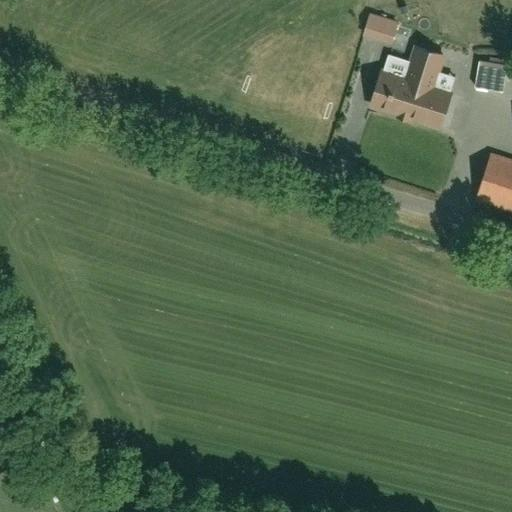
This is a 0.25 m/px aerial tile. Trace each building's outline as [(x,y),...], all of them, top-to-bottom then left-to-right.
[(377,40),(384,20),(370,15),(364,35),(377,40)] [(399,115),(398,117),(409,120),(410,118),(440,128),(451,94),(433,88),(443,55),(417,47),(406,79),(382,71),(371,105),(399,115)] [(508,64),(479,59),(474,88),(503,92),(508,64)] [(398,128),(385,180),(448,195),(453,177),(451,176),(459,143),(398,128)] [(511,209),(511,161),(490,155),(476,199),(511,209)] [(230,223),(235,197),(201,190),(196,217),(230,223)] [(417,259),(417,293),(438,293),(438,259),(417,259)]
